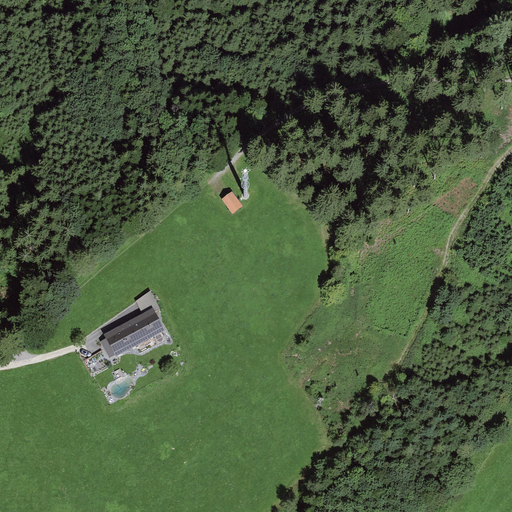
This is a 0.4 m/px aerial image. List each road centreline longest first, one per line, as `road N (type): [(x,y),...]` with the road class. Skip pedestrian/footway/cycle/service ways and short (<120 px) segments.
road 1 (track): [(511,80),(355,84),(292,112),(213,175)]
road 2 (track): [(387,384),(495,168),(511,150)]
road 3 (track): [(137,311),(68,351),(13,365)]
